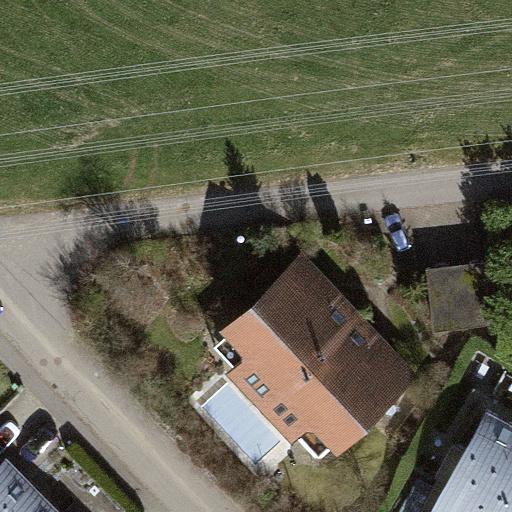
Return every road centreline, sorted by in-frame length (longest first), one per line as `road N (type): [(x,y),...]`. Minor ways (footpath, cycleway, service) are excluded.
road 1 (residential): [(0,242),(511,182)]
road 2 (residential): [(197,511),(0,305)]
